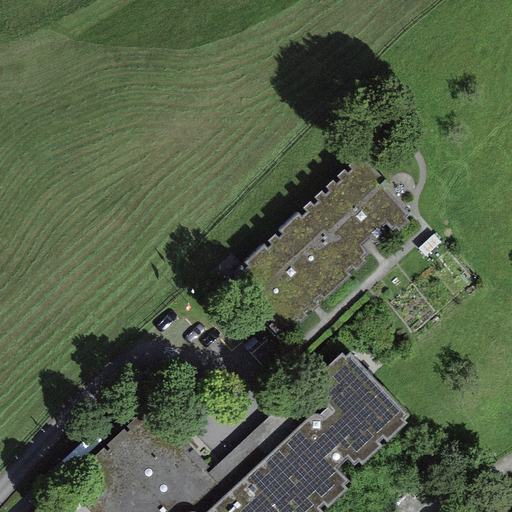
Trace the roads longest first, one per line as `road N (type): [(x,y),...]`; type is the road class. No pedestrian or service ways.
road 1 (unknown): [(2,511),(133,370),(154,361),(278,384)]
road 2 (unknown): [(404,511),(511,448)]
